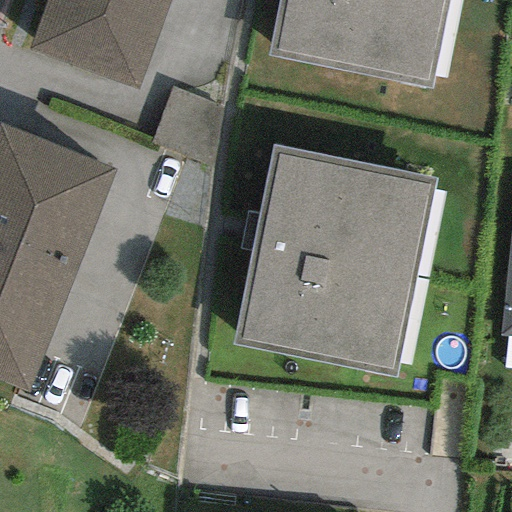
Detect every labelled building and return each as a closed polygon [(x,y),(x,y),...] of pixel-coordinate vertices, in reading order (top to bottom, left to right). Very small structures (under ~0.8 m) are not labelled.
[(170,0),(44,0),(27,51),(138,91),(170,0)] [(446,0),(277,0),(266,57),(428,90),(446,0)] [(206,155),(226,98),(174,81),(154,138),(206,155)] [(116,170),(1,123),(0,124),(0,382),(25,393),(116,170)] [(435,180),(272,146),(230,345),(393,379),(435,180)] [(511,209),(499,336),(511,337),(511,209)]
